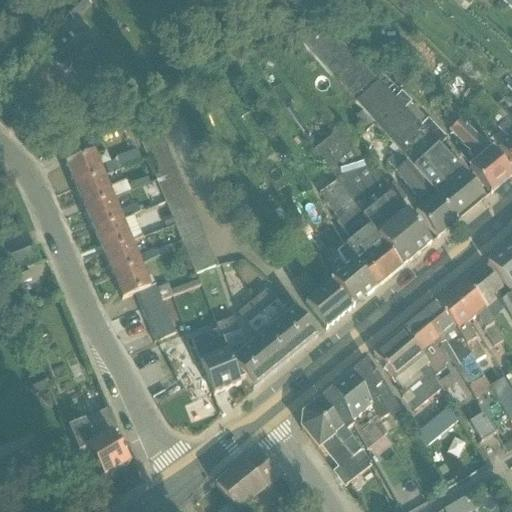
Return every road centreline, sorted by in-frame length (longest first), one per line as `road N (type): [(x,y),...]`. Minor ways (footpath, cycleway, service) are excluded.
road 1 (residential): [(179,484),(23,173),(0,149)]
road 2 (secondary): [(262,422),(511,211)]
